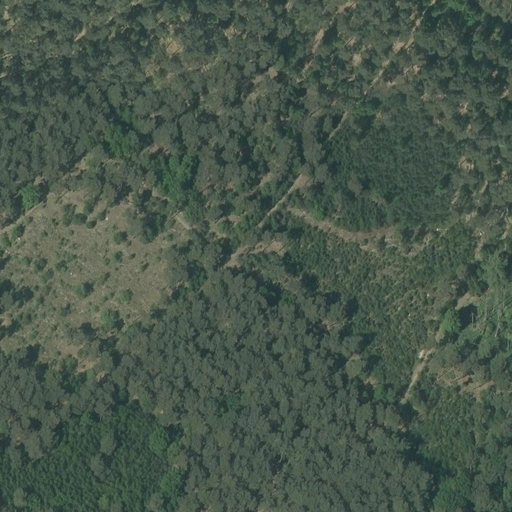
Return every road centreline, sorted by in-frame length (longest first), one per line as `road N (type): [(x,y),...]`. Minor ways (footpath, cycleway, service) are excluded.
road 1 (track): [(0,74),(61,48),(113,125),(131,170),(293,327),(382,438),(413,495),(427,506),(447,504)]
road 2 (track): [(224,261),(293,189),(435,0)]
road 3 (track): [(511,242),(382,438)]
